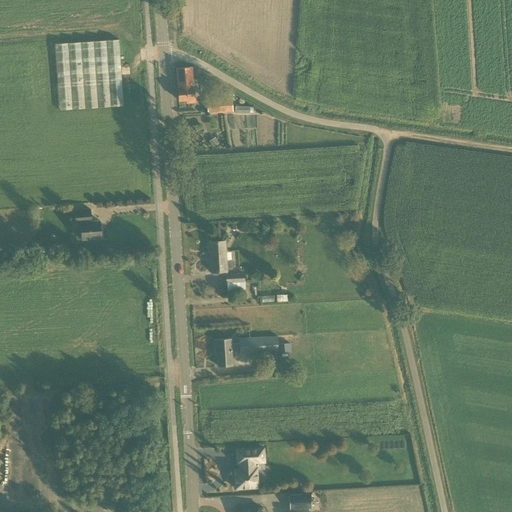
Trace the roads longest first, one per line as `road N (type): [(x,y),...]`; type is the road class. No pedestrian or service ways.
road 1 (residential): [(444,511),(374,234),(383,135),(288,112),(185,55),(162,53)]
road 2 (tertiary): [(193,511),(162,53)]
road 3 (track): [(511,150),(383,135)]
